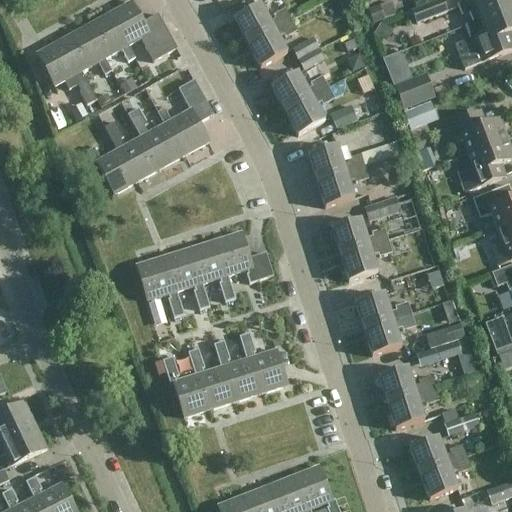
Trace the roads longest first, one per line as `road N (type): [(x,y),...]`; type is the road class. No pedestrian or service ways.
road 1 (residential): [(377,511),(268,175),(174,0)]
road 2 (residential): [(118,511),(45,358),(0,234)]
